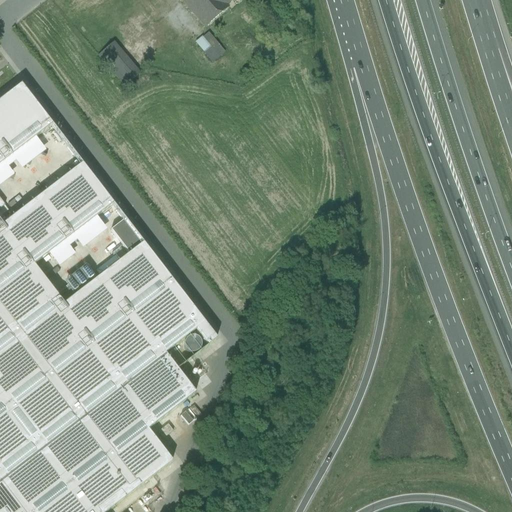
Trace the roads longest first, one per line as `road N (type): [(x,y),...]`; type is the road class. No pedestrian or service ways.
road 1 (trunk): [(362,66),(384,226),(382,309),(359,395),(299,511)]
road 2 (trunk): [(362,66),(511,475)]
road 3 (motorway): [(383,0),(511,353)]
road 4 (motorway): [(511,273),(421,0)]
